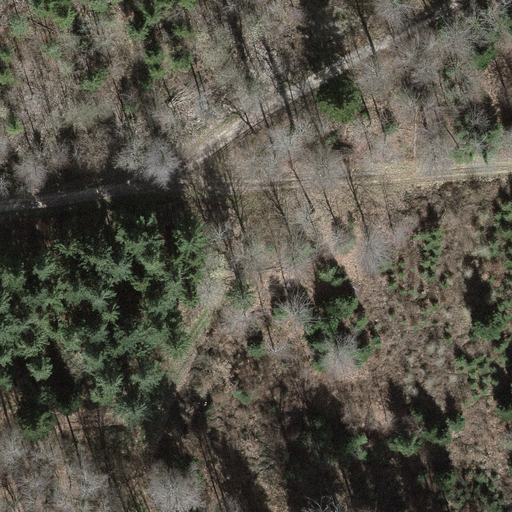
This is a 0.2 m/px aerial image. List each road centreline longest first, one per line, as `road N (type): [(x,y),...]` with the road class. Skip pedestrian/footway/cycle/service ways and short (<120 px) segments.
road 1 (track): [(0,206),(145,186),(511,166)]
road 2 (track): [(145,186),(462,0)]
